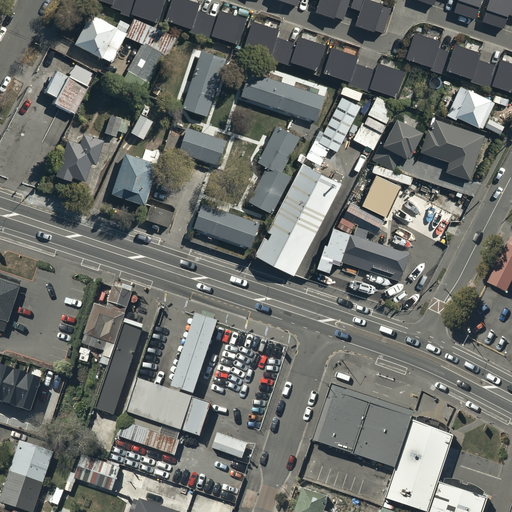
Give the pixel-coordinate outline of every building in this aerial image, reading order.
[(97,0),(111,4),(110,8),(158,24),(165,0),(97,0)] [(200,4),(187,0),(172,0),(166,21),(191,29),(190,33),(211,40),(212,36),(238,45),(246,19),(220,11),(218,18),(198,11),(200,4)] [(281,0),(296,5),(297,0),(304,0),(318,5),(316,12),(342,20),(348,0),(281,0)] [(353,0),(351,8),(360,11),(355,26),(382,35),(391,8),(368,0),(353,0)] [(416,0),(434,6),(436,0),(458,0),(454,12),(476,19),(481,0),(416,0)] [(511,0),(490,0),(483,23),(505,30),(509,15),(511,16),(511,0)] [(93,10),(76,39),(111,59),(128,31),(93,10)] [(138,20),(130,37),(162,53),(171,36),(138,20)] [(279,30),(253,22),(245,47),(270,55),(269,59),(290,66),(291,62),(317,71),(325,46),(299,37),(296,44),(276,37),(279,30)] [(481,54),(456,46),(453,53),(438,48),(440,42),(415,33),(407,59),(432,67),(430,71),(446,76),(448,71),(473,79),(471,83),(493,90),(494,86),(511,91),(511,63),(502,60),(499,68),(479,61),(481,54)] [(164,55),(141,43),(122,78),(145,90),(164,55)] [(183,104),(206,111),(223,54),(201,47),(183,104)] [(357,57),(332,48),(323,73),(349,82),(347,86),(369,93),(370,89),(395,97),(404,72),(377,63),(375,70),(355,64),(357,57)] [(55,99),(72,109),(87,86),(58,68),(45,88),(57,96),(55,99)] [(325,94),(249,69),(241,93),(317,118),(325,94)] [(495,99),(460,84),(448,112),(483,128),(495,99)] [(362,94),(344,87),(342,94),(359,100),(362,94)] [(361,107),(342,97),(324,132),(320,130),(305,158),(321,166),(331,149),(337,152),(361,107)] [(396,105),(378,97),(366,125),(363,123),(355,141),(375,150),(396,105)] [(133,130),(144,135),(153,119),(139,111),(134,121),(137,123),(133,130)] [(110,113),(105,131),(114,134),(115,129),(124,132),(127,117),(110,113)] [(381,139),(373,157),(393,167),(401,151),(407,154),(410,147),(413,148),(423,128),(397,115),(384,140),(381,139)] [(428,128),(420,150),(449,160),(446,170),(470,178),(485,134),(435,118),(432,129),(428,128)] [(301,135),(277,123),(259,160),(267,164),(249,199),(273,211),(291,174),(283,170),(301,135)] [(224,137),(187,125),(179,149),(216,161),(224,137)] [(81,141),(69,136),(55,173),(72,180),(74,173),(83,176),(90,159),(96,162),(105,139),(85,131),(81,141)] [(140,203),(156,162),(125,150),(109,191),(140,203)] [(255,251),(293,271),(341,179),(303,159),(255,251)] [(376,172),(362,202),(387,213),(401,184),(376,172)] [(195,224),(249,244),(258,219),(204,200),(195,224)] [(350,200),(344,213),(376,230),(383,217),(350,200)] [(147,220),(168,228),(174,211),(153,204),(147,220)] [(353,224),(341,260),(400,280),(410,250),(389,243),(366,236),(368,228),(353,224)] [(350,231),(333,225),(319,263),(329,267),(332,259),(338,261),(350,231)] [(511,235),(510,235),(486,281),(504,291),(511,276),(511,235)] [(0,330),(3,332),(19,284),(0,277),(0,330)] [(106,304),(122,309),(129,289),(113,284),(106,304)] [(124,311),(94,302),(81,341),(103,348),(99,359),(107,362),(124,311)] [(169,383),(190,390),(216,318),(194,310),(169,383)] [(143,323),(123,317),(93,406),(113,412),(143,323)] [(0,364),(0,400),(31,410),(41,378),(0,364)] [(181,427),(195,432),(207,399),(136,376),(125,409),(181,427)] [(411,421),(413,415),(335,391),(318,441),(396,468),(411,421)] [(116,434),(173,453),(181,427),(125,409),(116,434)] [(453,435),(411,421),(396,468),(386,498),(427,511),(438,481),(453,435)] [(246,442),(216,431),(211,446),(241,456),(246,442)] [(8,470),(42,481),(52,451),(18,440),(8,470)] [(73,475),(110,488),(118,465),(81,452),(73,475)] [(142,474),(123,468),(119,479),(139,485),(142,474)] [(0,492),(0,500),(32,511),(42,481),(8,470),(0,492)] [(344,479),(342,488),(361,494),(364,486),(344,479)] [(443,483),(438,481),(427,511),(484,511),(489,498),(483,496),(443,483)] [(327,497),(303,488),(294,511),(328,511),(322,510),(327,497)] [(132,511),(182,511),(138,497),(132,511)]
